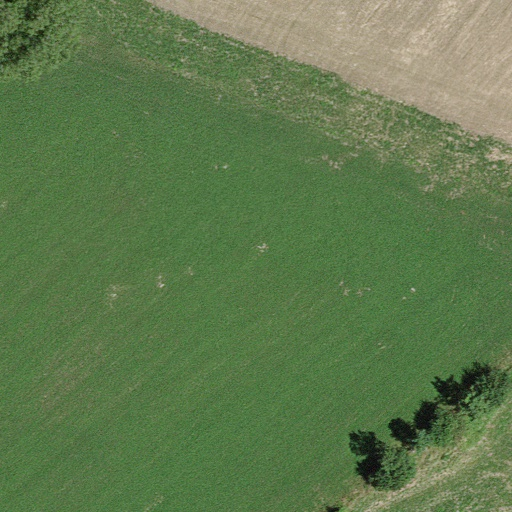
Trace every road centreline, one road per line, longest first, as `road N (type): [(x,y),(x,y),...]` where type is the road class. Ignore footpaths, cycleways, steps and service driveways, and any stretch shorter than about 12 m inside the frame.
road 1 (motorway): [(244,511),(511,74)]
road 2 (motorway): [(263,0),(0,429)]
